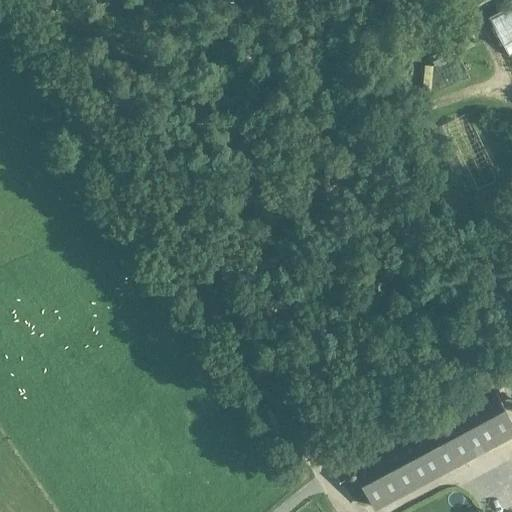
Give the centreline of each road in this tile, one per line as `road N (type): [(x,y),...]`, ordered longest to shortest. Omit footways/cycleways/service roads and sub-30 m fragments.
road 1 (unclassified): [(0,3),(326,478)]
road 2 (unknown): [(142,205),(476,90),(490,79),(482,11),(503,0)]
road 3 (track): [(326,478),(349,455),(511,372)]
